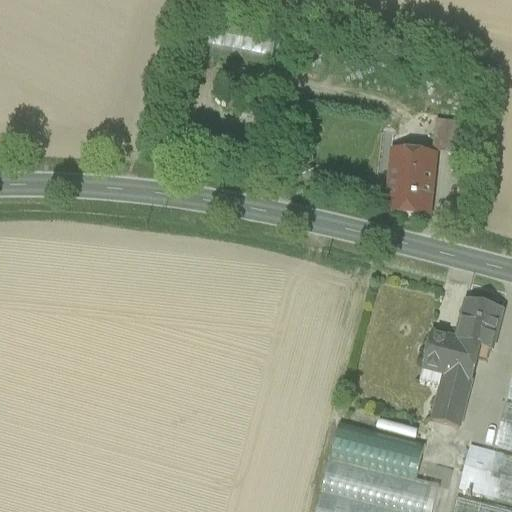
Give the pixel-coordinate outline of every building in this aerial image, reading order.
[(208,53),(270,55),(271,41),(208,39),(208,53)] [(452,155),(458,125),(436,121),(430,151),(452,155)] [(412,151),(414,124),(397,123),(396,150),(412,151)] [(419,159),(393,156),(391,169),(418,172),(419,159)] [(418,172),(391,169),(390,186),(431,188),(433,173),(418,172)] [(431,188),(390,186),(387,215),(428,219),(431,188)] [(501,311),(469,303),(458,342),(479,347),(491,351),(501,311)] [(452,341),(431,335),(422,369),(444,374),(452,341)] [(458,342),(452,341),(444,374),(470,381),(479,347),(458,342)] [(470,381),(444,374),(439,391),(466,397),(470,381)] [(466,397),(439,391),(431,422),(458,429),(466,397)] [(511,405),(506,404),(494,448),(511,452),(511,405)] [(425,446),(339,424),(316,511),(432,511),(439,489),(415,483),(425,446)] [(492,455),(466,448),(455,491),(481,498),(492,455)] [(511,459),(492,455),(481,498),(511,505),(511,459)] [(508,511),(453,498),(449,511),(508,511)]
